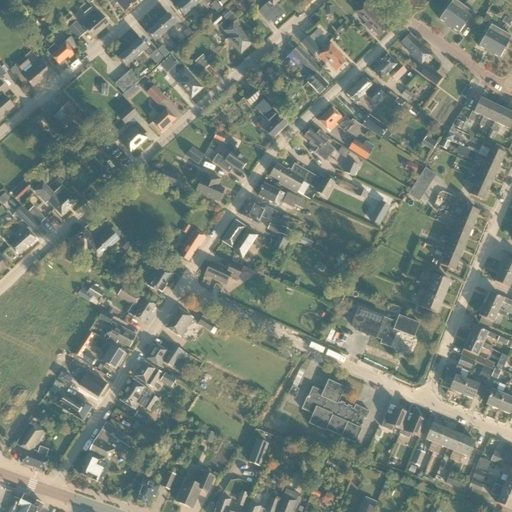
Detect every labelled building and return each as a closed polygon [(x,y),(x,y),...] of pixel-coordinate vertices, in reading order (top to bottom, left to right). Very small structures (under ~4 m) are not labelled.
[(111,0),(115,4),(117,3),(125,11),(136,2),(134,0),(111,0)] [(200,11),(195,6),(194,7),(188,0),(184,0),(176,7),(184,16),(192,9),(197,14),(200,11)] [(449,26),(463,6),(455,0),(452,0),(439,19),(447,25),(449,26)] [(79,8),(86,17),(94,11),(89,4),(87,6),(84,3),(79,8)] [(272,7),(268,3),(259,11),(268,22),(271,20),(274,24),(281,18),(281,17),(285,14),(276,4),(272,7)] [(370,31),(372,29),(379,37),(387,29),(386,29),(388,27),(364,3),(355,12),(366,23),(364,25),(370,31)] [(458,33),(473,13),(463,6),(449,26),(450,27),(458,33)] [(228,11),(222,16),(225,20),(231,15),(228,11)] [(94,38),(109,25),(98,12),(81,27),(76,21),(68,29),(76,39),(87,30),(94,38)] [(69,14),(61,20),(67,27),(74,20),(69,14)] [(165,32),(166,32),(173,25),(178,31),(181,28),(177,22),(176,23),(168,14),(157,24),(165,32)] [(229,38),(228,39),(240,54),(252,43),(239,29),(233,22),(235,21),(236,20),(231,15),(225,20),(219,26),(223,31),(229,38)] [(486,15),(483,21),(487,24),(491,18),(486,15)] [(199,25),(206,22),(203,16),(196,19),(199,25)] [(171,37),(166,32),(165,32),(157,24),(146,33),(154,42),(163,35),(167,40),(171,37)] [(489,52),(501,31),(491,25),(478,47),(487,51),(489,52)] [(183,33),(187,37),(192,33),(188,28),(183,33)] [(499,58),(511,36),(501,31),(489,52),(491,53),(499,58)] [(401,43),(406,48),(405,50),(420,65),(431,55),(426,49),(424,50),(410,35),(401,43)] [(301,43),(313,56),(320,49),(308,36),(301,43)] [(73,51),(78,46),(71,37),(59,47),(60,48),(58,50),(53,44),(46,51),(59,65),(68,57),(69,58),(75,54),(73,51)] [(137,57),(138,57),(145,50),(149,56),(153,53),(148,47),(147,48),(140,39),(129,49),(137,57)] [(325,62),(326,61),(336,71),(346,62),(342,58),(343,57),(331,44),(319,56),(325,62)] [(158,50),(164,58),(169,54),(162,46),(158,50)] [(317,75),(316,74),(320,70),(298,46),(291,53),(313,76),(307,82),(319,95),(328,85),(318,74),(317,75)] [(142,62),(138,57),(137,57),(129,49),(118,58),(126,67),(134,60),(139,65),(142,62)] [(164,59),(156,50),(153,52),(153,53),(149,56),(149,55),(149,56),(155,64),(156,63),(158,65),(164,59)] [(159,65),(166,73),(178,63),(171,55),(159,65)] [(203,55),(195,62),(202,71),(211,64),(203,55)] [(400,64),(398,66),(388,55),(380,63),(381,64),(373,72),(381,80),(388,74),(395,82),(406,71),(400,64)] [(30,64),(25,57),(16,64),(22,71),(30,64)] [(40,62),(23,76),(33,87),(42,80),(43,81),(51,75),(40,62)] [(22,74),(15,66),(10,70),(18,78),(22,74)] [(420,74),(436,86),(442,78),(426,66),(420,74)] [(0,118),(14,107),(3,95),(9,90),(1,81),(0,81),(0,77),(5,73),(0,67),(0,118)] [(138,73),(141,77),(148,71),(145,67),(138,73)] [(182,80),(178,84),(192,99),(203,89),(190,74),(185,68),(177,75),(182,80)] [(125,75),(133,85),(139,80),(130,71),(125,75)] [(281,72),(272,81),(281,90),(290,81),(281,72)] [(128,89),(133,85),(125,75),(120,80),(128,89)] [(346,95),(355,104),(358,101),(365,94),(376,105),(385,96),(376,86),(374,88),(364,78),(350,91),(346,95)] [(123,94),(128,89),(120,80),(115,84),(123,94)] [(146,83),(141,87),(147,92),(151,88),(153,86),(148,80),(146,83)] [(468,85),(463,94),(468,98),(474,89),(468,85)] [(151,88),(147,92),(146,93),(157,105),(156,106),(153,109),(159,115),(158,116),(153,122),(162,132),(171,123),(172,124),(176,120),(166,109),(160,102),(161,101),(165,97),(153,86),(151,88)] [(250,106),(263,95),(255,86),(243,97),(250,106)] [(401,95),(409,101),(414,96),(405,90),(401,95)] [(266,98),(260,103),(269,112),(271,110),(274,107),(275,106),(266,98)] [(401,107),(404,103),(397,98),(394,102),(401,107)] [(485,118),(492,104),(484,100),(480,99),(474,112),(472,111),(468,120),(472,122),(476,114),(483,117),(485,118)] [(31,123),(42,135),(47,131),(52,137),(63,128),(88,153),(104,137),(68,102),(53,118),(57,122),(53,125),(42,113),(31,123)] [(497,124),(503,109),(495,106),(492,104),(485,118),(483,117),(479,125),(480,126),(483,127),(487,119),(495,123),(497,124)] [(125,126),(138,115),(130,106),(118,117),(125,126)] [(345,116),(342,119),(332,108),(319,121),(329,132),(338,123),(346,132),(353,125),(345,116)] [(415,117),(418,113),(411,108),(408,112),(415,117)] [(497,124),(495,123),(491,131),(495,133),(499,125),(508,129),(511,121),(511,113),(507,111),(503,109),(497,124)] [(265,115),(264,117),(271,124),(264,131),(272,139),(287,125),(279,117),(278,117),(271,110),(269,112),(265,115)] [(362,125),(381,138),(388,129),(369,115),(362,125)] [(460,130),(463,123),(457,120),(454,127),(460,130)] [(137,123),(118,140),(130,153),(147,138),(144,135),(146,133),(137,123)] [(318,150),(315,153),(325,161),(334,150),(326,143),(329,139),(319,130),(316,135),(310,130),(304,137),(311,142),(310,144),(318,150)] [(213,140),(222,143),(225,136),(217,132),(213,140)] [(451,142),(454,135),(447,132),(444,139),(451,142)] [(421,143),(432,151),(437,144),(426,136),(421,143)] [(481,142),(471,137),(468,141),(479,146),(481,142)] [(365,160),(371,151),(354,140),(348,149),(365,160)] [(485,160),(499,166),(503,158),(505,155),(491,148),(491,147),(492,146),(483,142),(481,147),(478,154),(486,158),(485,160)] [(198,165),(205,156),(192,147),(185,156),(198,165)] [(227,163),(240,172),(247,161),(232,151),(225,161),(217,156),(213,162),(223,169),(227,163)] [(480,171),(494,178),(498,170),(499,166),(485,160),(486,158),(478,154),(476,158),(484,162),(481,169),(480,171)] [(186,163),(176,158),(173,165),(184,169),(186,163)] [(343,172),(354,177),(359,165),(348,161),(343,172)] [(415,173),(418,166),(408,163),(406,170),(415,173)] [(326,198),(334,184),(324,178),(323,180),(294,164),(290,172),(277,165),(270,176),(280,182),(279,184),(296,194),(303,182),(317,190),(316,192),(326,198)] [(475,183),(489,189),(492,181),(494,178),(480,171),(481,169),(473,165),(471,170),(479,173),(476,181),(475,183)] [(422,174),(432,180),(436,175),(425,168),(422,174)] [(158,179),(174,186),(178,177),(162,170),(158,179)] [(220,199),(222,200),(225,193),(223,193),(225,190),(217,186),(220,179),(206,173),(203,180),(201,179),(195,192),(219,202),(220,199)] [(429,186),(432,180),(422,174),(418,179),(429,186)] [(64,180),(61,176),(56,180),(60,184),(64,180)] [(475,183),(476,181),(467,177),(466,181),(474,185),(469,195),(483,201),(487,193),(489,189),(475,183)] [(425,191),(429,186),(418,179),(415,184),(425,191)] [(21,199),(34,187),(28,181),(16,194),(21,199)] [(53,194),(42,182),(34,191),(46,204),(48,201),(62,216),(77,201),(62,186),(53,194)] [(258,196),(274,203),(279,205),(284,194),(279,192),(279,191),(264,184),(263,185),(261,185),(260,189),(261,190),(258,196)] [(422,196),(425,191),(415,184),(411,189),(422,196)] [(368,192),(360,189),(357,195),(365,199),(368,192)] [(418,202),(422,196),(411,189),(408,195),(418,202)] [(285,203),(298,208),(303,197),(289,192),(285,203)] [(5,194),(0,198),(0,200),(4,204),(10,199),(5,194)] [(273,219),(276,213),(249,200),(241,216),(255,223),(259,215),(270,221),(272,218),(273,219)] [(459,218),(474,224),(477,216),(479,212),(465,206),(466,204),(457,201),(455,205),(463,208),(460,216),(459,218)] [(39,225),(20,206),(15,212),(33,230),(39,225)] [(33,207),(29,211),(41,223),(45,219),(33,207)] [(455,230),(469,236),(472,228),(474,224),(459,218),(460,216),(452,212),(450,217),(459,220),(455,227),(455,230)] [(242,259),(257,236),(235,221),(222,242),(235,251),(234,253),(242,259)] [(278,233),(280,228),(270,223),(267,228),(278,233)] [(191,227),(185,224),(182,231),(187,234),(191,227)] [(450,241),(464,247),(468,239),(469,236),(455,230),(455,227),(447,224),(445,228),(454,232),(451,239),(450,241)] [(278,233),(287,238),(288,238),(291,231),(281,226),(280,228),(278,233)] [(84,252),(86,250),(96,261),(106,252),(107,251),(109,249),(119,240),(119,239),(122,237),(113,227),(100,239),(96,243),(95,242),(84,229),(73,239),(84,252)] [(38,241),(27,228),(14,239),(11,236),(6,241),(10,246),(17,255),(27,246),(28,248),(31,245),(32,246),(38,241)] [(181,252),(179,255),(188,261),(198,246),(200,247),(206,237),(193,229),(183,244),(179,250),(181,252)] [(282,252),(288,240),(278,235),(273,248),(282,252)] [(445,253),(459,259),(463,251),(464,247),(450,241),(451,239),(442,236),(441,240),(449,243),(446,251),(445,253)] [(126,237),(120,244),(126,249),(132,242),(126,237)] [(300,244),(310,248),(313,242),(302,237),(300,244)] [(459,259),(445,253),(446,251),(438,247),(435,254),(440,256),(441,254),(444,255),(440,265),(454,271),(458,262),(459,259)] [(511,255),(510,254),(507,260),(505,259),(503,262),(500,270),(511,276),(511,255)] [(152,271),(159,260),(152,256),(145,267),(152,271)] [(230,276),(237,280),(243,266),(232,261),(228,270),(210,262),(204,275),(226,285),(230,276)] [(173,275),(168,271),(169,269),(162,264),(155,274),(154,273),(152,277),(139,269),(134,277),(138,280),(145,284),(154,290),(155,289),(162,293),(167,285),(173,275)] [(511,276),(500,270),(498,273),(494,282),(509,288),(511,280),(511,276)] [(430,286),(446,293),(450,282),(447,280),(434,275),(426,272),(424,277),(432,280),(430,286)] [(30,281),(20,291),(39,311),(49,302),(30,281)] [(103,292),(91,285),(87,293),(99,300),(103,292)] [(133,305),(127,313),(144,323),(155,306),(142,298),(124,286),(123,287),(118,294),(118,295),(133,305)] [(442,301),(446,293),(430,286),(427,292),(419,289),(417,293),(441,303),(442,301)] [(80,289),(77,296),(89,302),(89,301),(96,305),(99,300),(87,293),(80,289)] [(441,305),(441,303),(417,293),(415,298),(424,302),(421,308),(437,314),(441,305)] [(499,309),(502,302),(510,306),(511,301),(504,298),(503,299),(489,293),(487,296),(484,304),(498,311),(499,309)] [(19,311),(8,298),(0,305),(0,314),(12,327),(21,319),(29,327),(36,320),(24,307),(19,311)] [(77,298),(73,307),(96,319),(102,311),(77,298)] [(481,317),(493,322),(497,314),(505,317),(507,313),(499,309),(498,311),(484,304),(483,307),(478,316),(481,317)] [(181,338),(193,318),(179,309),(166,328),(181,338)] [(102,311),(98,319),(108,324),(113,316),(102,311)] [(419,323),(398,315),(396,322),(369,312),(361,332),(381,340),(380,344),(390,348),(397,331),(414,338),(419,323)] [(490,327),(493,322),(481,317),(479,322),(490,327)] [(202,318),(198,324),(210,332),(214,326),(202,318)] [(116,343),(118,341),(129,347),(136,335),(112,322),(104,337),(116,343)] [(483,343),(486,336),(494,340),(496,336),(488,332),(487,333),(473,327),(472,329),(468,338),(482,345),(483,343)] [(93,334),(88,331),(73,354),(78,357),(93,334)] [(506,345),(508,341),(498,337),(496,341),(506,345)] [(491,347),(483,343),(482,345),(468,338),(467,341),(463,350),(477,357),(481,348),(489,351),(491,347)] [(169,353),(156,344),(146,359),(160,368),(163,363),(178,372),(189,356),(174,346),(169,353)] [(106,354),(101,361),(115,370),(125,354),(111,345),(106,354)] [(0,425),(0,431),(16,441),(66,361),(48,350),(0,425)] [(477,357),(463,350),(460,355),(480,365),(483,359),(477,357)] [(82,359),(91,365),(95,358),(87,352),(82,359)] [(457,364),(470,370),(473,362),(461,357),(457,364)] [(135,377),(152,388),(159,377),(162,378),(160,381),(171,388),(175,381),(164,374),(164,375),(144,362),(135,377)] [(467,380),(465,380),(465,379),(458,376),(461,368),(457,366),(453,375),(455,376),(449,390),(453,391),(461,395),(467,380)] [(491,370),(482,367),(478,377),(487,380),(491,370)] [(491,377),(497,379),(500,371),(494,368),(491,377)] [(473,373),(470,372),(468,371),(465,379),(465,380),(467,380),(461,395),(464,396),(473,399),(479,385),(469,381),(473,373)] [(58,379),(68,385),(72,379),(62,372),(58,379)] [(88,372),(79,385),(98,397),(106,384),(88,372)] [(158,399),(154,396),(155,394),(133,380),(120,401),(135,411),(139,405),(150,412),(155,403),(159,406),(164,399),(160,397),(158,399)] [(341,436),(340,437),(355,443),(363,424),(362,423),(364,418),(366,419),(369,411),(355,405),(354,407),(338,401),(344,387),(328,380),(322,392),(312,387),(308,396),(307,396),(301,409),(313,414),(308,423),(325,431),(326,429),(341,436)] [(502,395),(502,394),(494,391),(498,383),(494,381),(490,390),(491,391),(486,405),(489,406),(497,410),(503,395),(502,395)] [(295,398),(297,393),(299,389),(292,386),(288,395),(295,398)] [(503,395),(497,410),(500,411),(509,414),(511,407),(511,398),(506,396),(509,388),(505,386),(502,394),(502,395),(503,395)] [(61,394),(55,404),(69,413),(82,421),(92,407),(78,398),(75,403),(61,394)] [(400,430),(404,420),(407,413),(395,408),(392,415),(386,413),(381,426),(391,431),(393,426),(400,430)] [(46,414),(39,409),(34,418),(41,422),(46,414)] [(149,418),(137,411),(133,418),(145,425),(149,418)] [(400,430),(398,434),(408,438),(410,434),(418,437),(425,421),(412,416),(410,423),(404,420),(400,430)] [(38,451),(35,450),(47,431),(31,421),(16,444),(23,449),(26,452),(22,463),(44,471),(49,458),(46,457),(48,449),(40,446),(38,451)] [(138,433),(142,427),(135,422),(131,428),(138,433)] [(100,484),(108,467),(112,460),(110,459),(115,449),(125,455),(134,441),(106,423),(94,441),(84,462),(85,463),(80,474),(80,475),(82,478),(85,479),(88,478),(92,480),(100,484)] [(433,452),(443,428),(432,424),(425,440),(431,442),(428,450),(433,452)] [(447,449),(453,433),(443,428),(433,452),(438,454),(441,446),(447,449)] [(210,443),(215,434),(206,430),(202,440),(210,443)] [(379,438),(381,439),(383,432),(377,430),(373,440),(377,441),(379,438)] [(454,461),(464,437),(453,433),(447,449),(452,451),(449,459),(454,461)] [(258,435),(249,457),(261,462),(270,440),(258,435)] [(464,437),(454,461),(459,463),(462,455),(468,457),(475,441),(464,437)] [(417,450),(411,463),(417,466),(419,466),(425,453),(417,450)] [(491,460),(502,465),(505,455),(495,451),(491,460)] [(351,474),(353,467),(342,463),(339,470),(351,474)] [(502,468),(511,472),(511,465),(511,466),(504,463),(502,468)] [(511,484),(511,472),(502,468),(500,472),(508,476),(505,482),(511,484)] [(186,480),(176,502),(192,509),(201,490),(207,493),(214,477),(197,470),(192,482),(186,480)] [(472,478),(482,482),(485,474),(475,470),(472,478)] [(161,486),(169,490),(176,475),(168,472),(161,486)] [(148,505),(152,497),(154,497),(159,486),(142,479),(139,486),(141,487),(135,500),(136,500),(137,503),(142,505),(144,504),(145,504),(148,505)] [(242,479),(239,486),(252,492),(255,484),(242,479)] [(482,485),(471,480),(468,487),(480,491),(482,485)] [(458,482),(456,487),(463,490),(465,485),(458,482)] [(511,496),(511,484),(505,482),(503,487),(495,484),(493,489),(511,496)] [(286,489),(283,496),(296,501),(299,494),(286,489)] [(511,510),(511,509),(511,496),(493,489),(491,493),(499,497),(496,503),(511,510)] [(238,503),(243,505),(248,493),(242,491),(238,503)] [(328,504),(336,498),(331,491),(323,497),(328,504)] [(21,500),(18,506),(19,507),(16,511),(39,511),(43,504),(23,495),(21,500)] [(215,511),(215,510),(214,511),(226,511),(230,500),(221,496),(215,511)] [(277,511),(292,511),(296,501),(283,496),(277,511)] [(364,497),(362,503),(358,511),(372,511),(377,503),(364,497)] [(16,511),(19,507),(18,506),(21,500),(14,498),(8,511),(16,511)] [(266,511),(274,511),(278,501),(271,498),(266,511)] [(258,511),(260,506),(250,502),(246,511),(258,511)]
